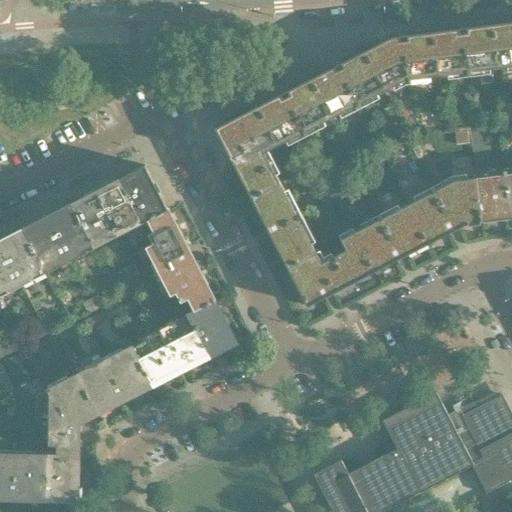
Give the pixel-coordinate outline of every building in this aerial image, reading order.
[(511,21),(493,24),(499,68),(511,66),(511,21)] [(493,24),(464,28),(470,72),(499,68),(493,24)] [(464,28),(435,32),(440,76),(470,72),(464,28)] [(435,32),(406,36),(411,79),(440,76),(435,32)] [(392,37),(363,51),(384,92),(407,80),(411,79),(406,36),(395,37),(392,37)] [(363,51),(337,65),(357,106),(384,92),(363,51)] [(337,65),(310,79),(331,120),(357,106),(337,65)] [(310,79),(283,93),(304,134),(331,120),(310,79)] [(283,93),(257,107),(268,128),(278,147),(304,134),(283,93)] [(257,107),(216,128),(234,163),(260,149),(253,136),(268,128),(257,107)] [(260,149),(234,163),(253,198),(279,184),(264,154),(278,147),(268,128),(253,136),(260,149)] [(468,131),(455,132),(456,145),(469,144),(468,131)] [(391,151),(384,155),(388,163),(395,159),(391,151)] [(168,210),(144,165),(118,178),(142,223),(148,220),(168,210)] [(504,174),(475,178),(480,221),(509,218),(504,174)] [(118,178),(94,191),(117,236),(142,223),(118,178)] [(456,180),(430,194),(450,232),(468,223),(469,225),(480,224),(480,221),(475,178),(456,180)] [(279,184),(253,198),(270,233),(297,220),(279,184)] [(94,191),(70,203),(93,248),(117,236),(94,191)] [(430,194),(403,208),(423,246),(450,232),(430,194)] [(70,203),(47,215),(70,260),(93,248),(70,203)] [(403,208),(377,221),(397,259),(423,246),(403,208)] [(191,254),(168,210),(148,220),(153,232),(148,235),(153,245),(145,249),(157,272),(191,254)] [(47,215),(22,228),(45,273),(70,260),(47,215)] [(297,220),(270,233),(288,267),(315,253),(297,220)] [(377,221),(350,235),(370,273),(397,259),(377,221)] [(22,228),(0,239),(0,242),(22,284),(45,273),(22,228)] [(345,252),(330,260),(335,270),(318,278),(327,296),(370,273),(350,235),(340,240),(345,252)] [(0,295),(22,284),(0,242),(0,295)] [(315,253),(288,267),(308,305),(327,296),(318,278),(335,270),(330,260),(321,265),(315,253)] [(214,299),(191,254),(157,272),(169,296),(175,293),(180,302),(187,298),(193,310),(214,299)] [(133,264),(124,268),(130,281),(139,276),(133,264)] [(97,295),(90,299),(96,310),(103,306),(97,295)] [(83,302),(88,313),(96,310),(90,299),(83,302)] [(237,342),(214,299),(193,310),(186,314),(188,317),(209,357),(237,342)] [(106,318),(102,311),(98,313),(101,321),(106,318)] [(93,316),(89,318),(93,325),(97,323),(93,316)] [(175,324),(173,321),(158,328),(181,371),(209,357),(188,317),(175,324)] [(89,318),(85,320),(88,327),(93,325),(89,318)] [(49,320),(42,324),(47,334),(54,331),(49,320)] [(35,327),(40,338),(47,334),(42,324),(35,327)] [(75,325),(70,327),(74,335),(79,332),(75,325)] [(74,335),(70,327),(66,330),(70,337),(74,335)] [(181,371),(158,328),(144,335),(145,339),(132,346),(153,385),(181,371)] [(66,330),(61,332),(65,340),(70,337),(66,330)] [(61,332),(57,335),(61,342),(65,340),(61,332)] [(57,335),(52,337),(56,344),(61,342),(57,335)] [(52,337),(48,339),(52,346),(56,344),(52,337)] [(48,339),(43,341),(47,349),(52,346),(48,339)] [(43,341),(39,344),(43,351),(47,349),(43,341)] [(132,346),(104,360),(124,400),(153,385),(132,346)] [(22,361),(19,354),(14,357),(17,364),(22,361)] [(124,400),(104,360),(77,374),(98,414),(124,400)] [(21,374),(18,369),(11,373),(13,377),(21,374)] [(98,414),(77,374),(50,388),(54,395),(65,418),(65,423),(79,423),(98,414)] [(23,378),(15,381),(18,386),(25,382),(23,378)] [(9,379),(2,383),(4,388),(12,385),(9,379)] [(384,511),(473,464),(488,492),(511,479),(511,413),(502,394),(476,407),(473,401),(447,414),(436,392),(383,420),(389,433),(397,448),(348,473),(341,459),(313,474),(333,511),(384,511)] [(79,423),(65,423),(65,418),(54,395),(53,443),(59,444),(59,455),(59,460),(79,460),(79,423)] [(16,454),(0,454),(0,497),(16,498),(16,454)] [(47,455),(16,454),(16,498),(46,499),(47,455)] [(59,460),(59,455),(47,455),(46,499),(78,500),(79,460),(59,460)]
